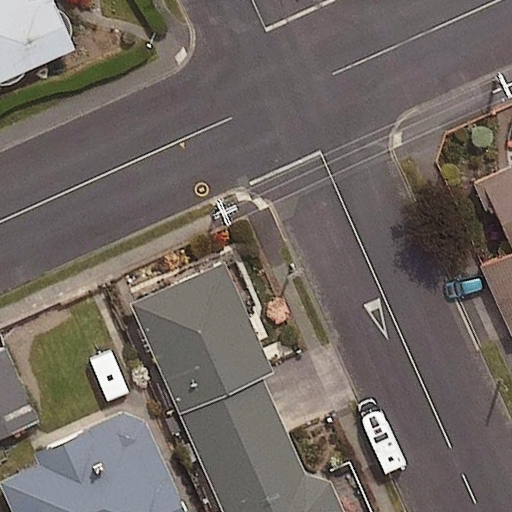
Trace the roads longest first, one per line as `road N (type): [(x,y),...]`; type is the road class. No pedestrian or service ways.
road 1 (residential): [(292,92),(479,511)]
road 2 (residential): [(0,221),(292,92)]
road 3 (residential): [(292,92),(499,0)]
